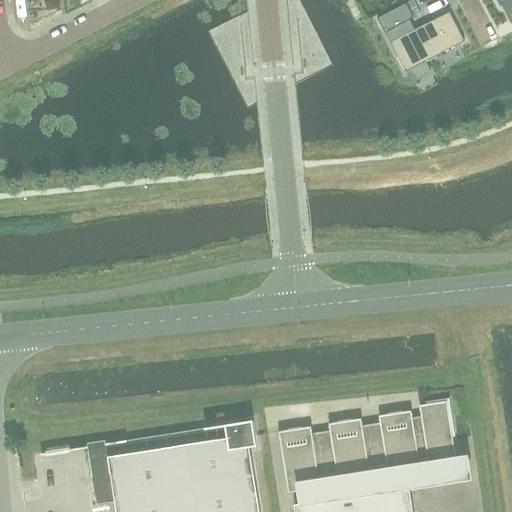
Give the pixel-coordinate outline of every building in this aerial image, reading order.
[(511,0),(498,0),(501,6),(505,4),(511,17),(511,0)] [(377,18),(385,33),(413,18),(406,4),(377,18)] [(415,30),(390,43),(405,72),(406,72),(410,78),(413,84),(422,78),(432,74),(426,62),(465,42),(450,13),(415,30)] [(311,428),(279,433),(288,493),(298,492),(300,505),(294,506),(295,511),(413,511),(409,488),(422,486),(422,485),(442,482),(440,470),(457,467),(447,402),(420,406),(421,417),(412,419),(411,412),(379,417),(380,424),(362,427),(361,420),(329,425),(330,432),(312,435),(311,428)] [(227,439),(108,457),(116,511),(259,511),(249,448),(257,447),(253,421),(225,425),(227,439)] [(75,435),(50,434),(49,451),(75,451),(75,435)]
